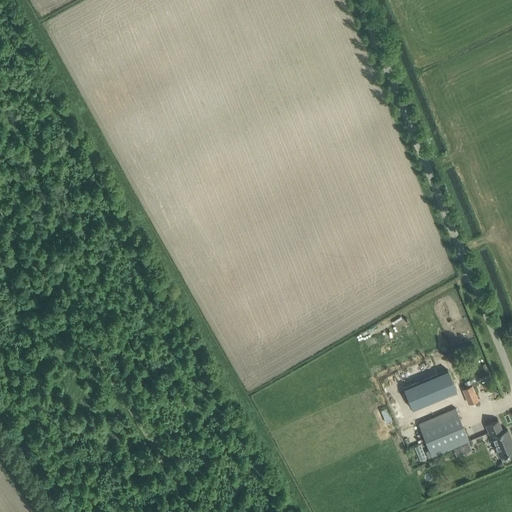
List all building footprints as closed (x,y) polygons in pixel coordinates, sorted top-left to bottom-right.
[(433,361),(429,363),(445,400),(449,399),(458,395),(442,357),(433,361)] [(399,368),(403,385),(424,380),(420,363),(399,368)] [(469,403),(477,400),(472,386),(463,389),(469,403)] [(456,408),(446,412),(418,423),(431,456),(468,441),(456,408)] [(503,431),(498,420),(486,425),(494,446),(495,445),(500,456),(509,453),(510,455),(511,453),(511,440),(508,429),(503,431)] [(486,432),(473,439),(477,447),(490,441),(486,432)]
